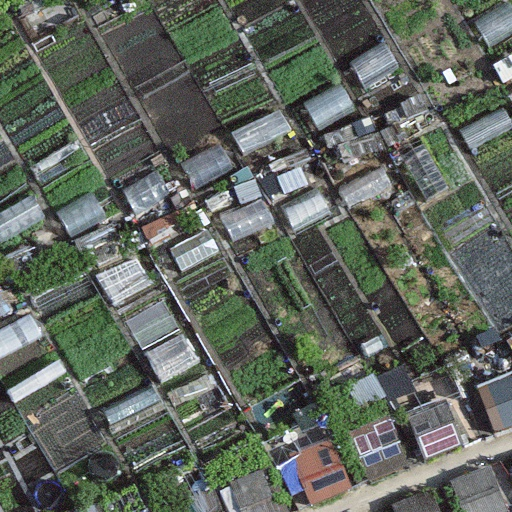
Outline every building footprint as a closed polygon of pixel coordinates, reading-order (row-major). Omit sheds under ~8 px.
[(511,11),(508,5),(474,25),(488,48),(511,34),(511,11)] [(385,47),(350,66),(364,90),(398,72),(385,47)] [(339,87),(304,106),(318,130),(352,112),(339,87)] [(511,123),(504,107),(456,133),(467,152),(511,127),(511,123)] [(280,114),(232,139),(243,159),(290,133),(280,114)] [(422,139),(397,153),(426,203),(451,189),(422,139)] [(216,146),(182,164),(196,189),(230,170),(216,146)] [(382,168),(335,194),(345,213),(393,188),(382,168)] [(156,174),(122,193),(135,217),(169,199),(156,174)] [(313,192),(279,210),(293,235),(327,216),(313,192)] [(91,195),(56,213),(70,238),(104,220),(91,195)] [(35,199),(0,217),(0,246),(1,248),(47,223),(35,199)] [(261,200),(219,218),(231,243),(273,225),(261,200)] [(132,260),(97,278),(111,303),(145,284),(132,260)] [(29,317),(0,332),(0,363),(42,342),(29,317)] [(180,340),(146,358),(160,383),(194,364),(180,340)] [(129,345),(74,374),(84,393),(139,364),(129,345)] [(511,378),(477,393),(495,437),(511,430),(511,378)] [(152,387),(98,416),(108,435),(162,406),(152,387)] [(450,403),(408,420),(426,464),(468,447),(450,403)] [(391,424),(349,441),(367,485),(409,468),(391,424)] [(332,447),(290,464),(308,508),(350,491),(332,447)] [(287,511),(271,473),(229,490),(238,511),(287,511)] [(507,511),(492,473),(450,490),(458,511),(507,511)] [(439,511),(432,492),(390,509),(391,511),(439,511)] [(222,511),(215,494),(173,511),(222,511)]
